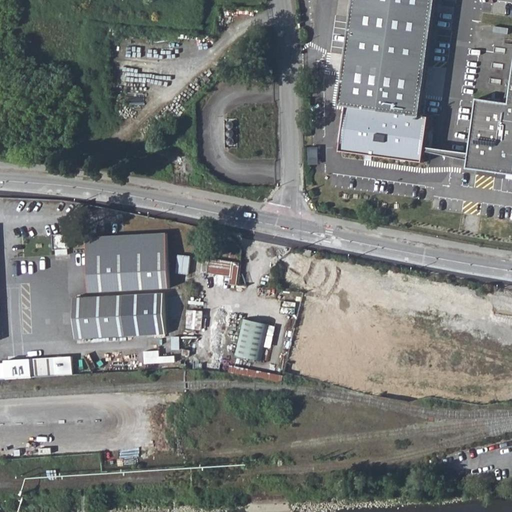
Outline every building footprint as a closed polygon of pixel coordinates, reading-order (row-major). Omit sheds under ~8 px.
[(435,0),(356,0),(342,105),(347,107),(341,152),(423,163),(429,118),(420,116),(435,0)] [(511,69),(507,104),(474,100),(469,154),(468,161),(467,169),(511,175),(511,69)] [(224,119),(225,148),(238,148),(237,118),(224,119)] [(319,148),(310,148),(311,163),(319,163),(319,148)] [(505,238),(506,222),(469,218),(467,235),(505,238)] [(91,237),(94,291),(171,287),(168,232),(91,237)] [(54,237),(54,251),(69,251),(69,236),(54,237)] [(237,285),(240,262),(210,259),(208,274),(230,276),(229,284),(237,285)] [(307,277),(298,276),(296,289),(306,291),(307,277)] [(75,302),(76,342),(127,341),(125,300),(75,302)] [(268,325),(241,319),(233,355),(260,362),(268,325)] [(37,378),(57,377),(57,358),(7,361),(7,363),(8,380),(37,378)] [(0,380),(8,380),(7,363),(0,363),(0,380)] [(299,365),(297,375),(314,379),(317,370),(299,365)] [(48,472),(49,480),(57,479),(57,471),(48,472)]
